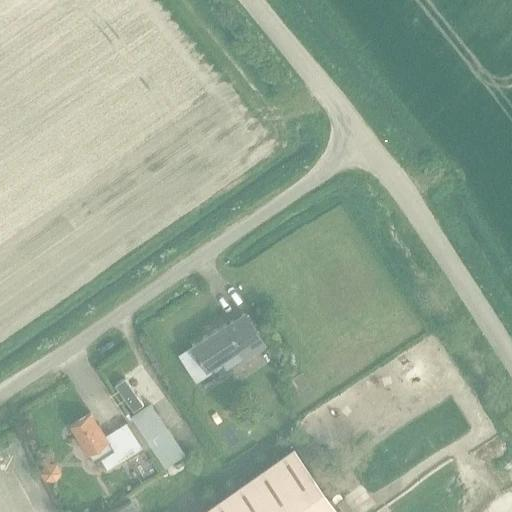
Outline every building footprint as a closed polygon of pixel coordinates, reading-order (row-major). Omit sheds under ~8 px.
[(223,369),(261,344),(241,313),(223,325),(222,324),(190,345),(191,346),(177,355),(185,370),(187,369),(195,381),(210,371),(207,367),(217,360),(223,369)] [(114,385),(132,411),(142,404),(124,378),(114,385)] [(289,390),(299,404),(312,395),(302,381),(289,390)] [(123,422),(103,435),(88,413),(68,426),(93,463),(101,458),(107,467),(138,445),(123,422)] [(197,511),(339,511),(292,445),(197,511)]
